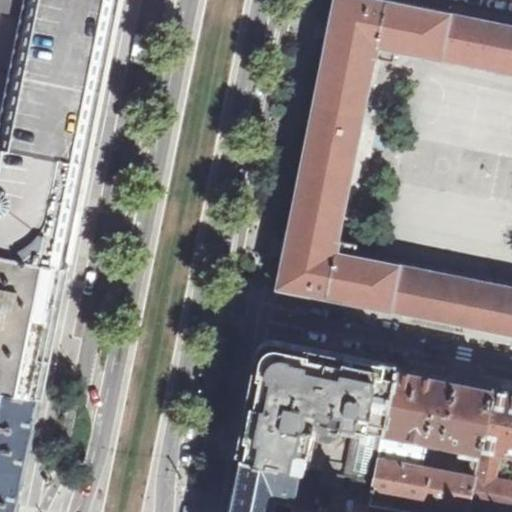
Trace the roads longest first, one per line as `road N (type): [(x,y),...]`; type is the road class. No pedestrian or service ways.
road 1 (residential): [(178,0),(155,16),(84,368),(107,405)]
road 2 (primary): [(189,0),(107,405)]
road 3 (primary): [(198,311),(258,0)]
road 4 (primary): [(158,511),(198,311)]
